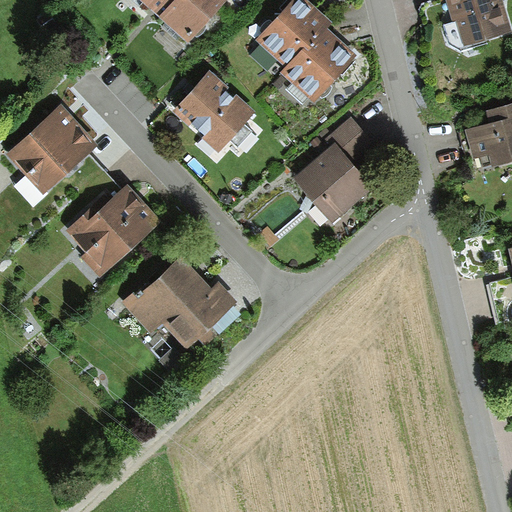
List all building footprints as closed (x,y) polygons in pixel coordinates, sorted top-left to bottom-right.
[(141,0),(154,11),(164,0),(141,0)] [(164,0),(154,11),(189,44),(228,0),(164,0)] [(316,10),(305,0),(294,0),(258,42),(289,68),(303,51),(308,55),(328,32),(334,26),(316,10)] [(446,0),(454,23),(457,22),(465,47),(511,33),(501,0),(446,0)] [(303,51),(289,68),(282,76),(316,105),(357,57),(337,40),(328,32),(308,55),(303,51)] [(194,92),(176,112),(220,152),(254,114),(210,75),(194,92)] [(511,107),(498,112),(489,114),(492,126),(465,133),(473,161),(480,159),(482,168),(492,165),(493,168),(511,163),(511,107)] [(68,114),(63,108),(7,157),(44,199),(100,149),(68,114)] [(334,147),(294,181),(331,225),(374,190),(360,173),(354,166),(376,148),(352,118),(327,139),(334,147)] [(134,196),(127,188),(88,223),(84,218),(67,233),(87,256),(84,259),(100,277),(159,224),(134,196)] [(197,280),(182,264),(140,301),(134,294),(124,303),(151,332),(161,323),(186,350),(237,303),(221,286),(211,295),(197,280)]
